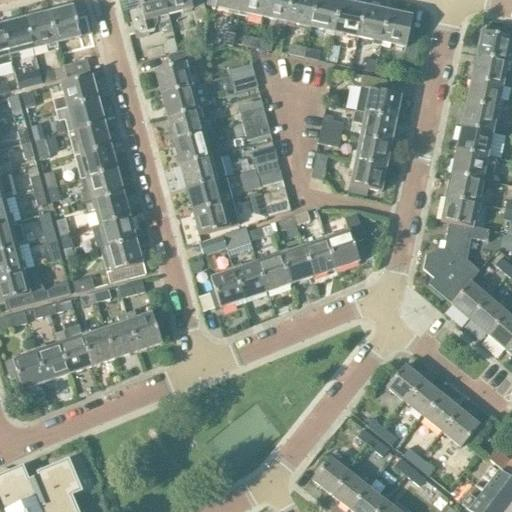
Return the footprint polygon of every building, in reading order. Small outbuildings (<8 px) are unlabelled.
[(167,17),(162,0),(137,0),(140,11),(129,14),(135,37),(147,34),(144,23),(167,17)] [(206,20),(200,0),(162,0),(167,17),(191,11),(194,23),(206,20)] [(240,0),(205,0),(204,7),(213,8),(213,9),(237,14),(240,0)] [(264,0),(240,0),(237,14),(261,19),(264,0)] [(289,0),(264,0),(261,19),(285,24),(289,0)] [(315,0),(289,0),(285,24),(309,29),(315,0)] [(339,2),(328,0),(315,0),(309,29),(332,34),(339,2)] [(363,7),(339,2),(332,34),(356,39),(363,7)] [(387,12),(363,7),(356,39),(380,44),(387,12)] [(81,42),(73,9),(49,15),(57,48),(81,42)] [(411,17),(387,12),(380,44),(403,49),(401,61),(413,64),(418,39),(407,37),(411,17)] [(57,48),(49,15),(26,21),(34,53),(57,48)] [(34,53),(26,21),(2,27),(10,59),(34,53)] [(2,27),(0,27),(0,67),(11,65),(10,59),(2,27)] [(496,36),(497,30),(484,27),(482,33),(479,32),(474,56),(507,63),(511,39),(496,36)] [(215,41),(230,45),(232,35),(217,31),(215,41)] [(256,40),(243,37),(241,46),(254,49),(256,40)] [(166,41),(162,46),(165,55),(176,52),(173,39),(166,41)] [(269,52),(271,43),(256,40),(254,49),(269,52)] [(304,50),(290,47),(288,56),(302,59),(304,50)] [(191,88),(185,64),(199,61),(196,49),(167,57),(170,68),(153,73),(159,97),(191,88)] [(317,62),(319,53),(304,50),(302,59),(317,62)] [(507,63),(474,56),(469,80),(502,87),(507,63)] [(366,60),(364,72),(374,74),(376,62),(366,60)] [(86,62),(63,68),(66,80),(89,73),(86,62)] [(253,78),(250,66),(226,73),(229,84),(253,78)] [(343,75),(331,72),(329,83),(338,85),(342,82),(343,75)] [(42,86),(56,83),(54,73),(39,77),(42,86)] [(42,86),(39,77),(25,80),(28,90),(42,86)] [(256,89),(253,78),(229,84),(233,96),(256,89)] [(382,94),(385,83),(360,78),(358,90),(359,90),(354,114),(395,122),(400,97),(382,94)] [(97,103),(91,79),(59,87),(62,98),(51,101),(54,114),(97,103)] [(502,87),(469,80),(464,104),(497,111),(502,87)] [(0,97),(8,95),(6,85),(0,86),(0,97)] [(191,88),(159,97),(166,121),(197,112),(209,109),(202,85),(198,86),(191,88)] [(23,97),(27,111),(37,108),(34,94),(23,97)] [(13,115),(22,112),(18,98),(8,101),(13,115)] [(263,113),(260,102),(236,109),(239,120),(263,113)] [(104,127),(97,103),(54,114),(57,123),(64,121),(67,136),(104,127)] [(497,111),(464,104),(459,128),(492,135),(497,111)] [(203,134),(197,112),(166,121),(172,144),(212,133),(212,132),(203,134)] [(266,124),(263,113),(239,120),(243,131),(266,124)] [(395,122),(354,114),(352,124),(360,126),(358,140),(390,147),(395,122)] [(338,136),(340,125),(331,123),(332,119),(322,117),(319,132),(338,136)] [(270,136),(266,124),(243,131),(246,143),(270,136)] [(46,142),(41,126),(32,128),(36,145),(46,142)] [(110,150),(104,127),(67,136),(74,160),(110,150)] [(492,135),(459,128),(454,152),(487,159),(492,135)] [(31,144),(27,130),(18,132),(21,147),(31,144)] [(338,136),(319,132),(317,146),(336,150),(338,136)] [(219,157),(212,133),(172,144),(178,167),(219,157)] [(390,147),(358,140),(353,164),(386,170),(390,147)] [(36,145),(41,161),(51,159),(46,142),(36,145)] [(21,147),(25,161),(34,158),(31,144),(21,147)] [(275,161),(272,149),(249,156),(252,167),(275,161)] [(117,173),(110,150),(74,160),(80,183),(117,173)] [(487,159),(454,152),(449,176),(482,183),(487,159)] [(320,182),(324,158),(315,156),(310,180),(320,182)] [(225,181),(219,157),(178,167),(185,191),(225,181)] [(279,172),(275,161),(252,167),(256,179),(279,172)] [(353,164),(348,188),(381,194),(386,170),(353,164)] [(282,183),(279,172),(256,179),(259,190),(282,183)] [(58,188),(54,173),(44,176),(48,190),(58,188)] [(123,197),(117,173),(80,183),(82,192),(79,193),(83,207),(123,197)] [(482,183),(449,176),(444,199),(477,206),(482,183)] [(4,201),(12,199),(7,178),(0,179),(0,204),(5,203),(4,201)] [(42,192),(39,178),(29,180),(33,194),(42,192)] [(231,204),(225,181),(185,191),(191,215),(231,204)] [(48,190),(52,205),(62,202),(58,188),(48,190)] [(287,202),(284,191),(261,197),(264,208),(287,202)] [(33,194),(37,208),(46,206),(42,192),(33,194)] [(129,220),(123,197),(83,207),(85,216),(93,214),(97,228),(129,220)] [(477,206),(444,199),(439,222),(449,224),(472,229),(477,206)] [(290,213),(287,202),(264,208),(267,219),(290,213)] [(10,225),(5,203),(0,204),(0,229),(19,224),(19,222),(10,225)] [(229,229),(237,227),(231,204),(191,215),(197,239),(229,230),(229,229)] [(295,228),(309,223),(306,214),(292,219),(295,228)] [(363,241),(356,217),(345,221),(350,234),(326,242),(336,274),(359,266),(352,245),(363,241)] [(295,228),(292,219),(278,223),(281,233),(295,228)] [(69,234),(66,220),(56,222),(60,237),(69,234)] [(136,243),(129,220),(97,228),(104,252),(136,243)] [(16,248),(25,246),(19,224),(0,229),(0,254),(17,250),(16,248)] [(54,238),(51,224),(41,227),(45,241),(54,238)] [(472,229),(449,224),(443,250),(426,256),(423,272),(433,281),(428,288),(450,307),(468,285),(477,274),(465,263),(469,241),(486,244),(489,233),(472,229)] [(260,230),(247,234),(250,243),(263,239),(260,230)] [(60,237),(63,251),(73,249),(69,234),(60,237)] [(502,236),(500,249),(511,251),(511,237),(506,236),(505,236),(502,236)] [(45,241),(49,255),(58,252),(54,238),(45,241)] [(200,257),(224,250),(220,239),(196,246),(200,257)] [(336,274),(326,242),(302,250),(313,282),(336,274)] [(145,277),(136,243),(104,252),(110,276),(106,277),(109,287),(145,277)] [(0,279),(23,273),(17,250),(0,254),(0,279)] [(313,282),(302,250),(280,257),(290,289),(313,282)] [(290,289),(280,257),(257,264),(267,296),(290,289)] [(511,270),(511,269),(500,260),(495,266),(506,277),(511,270)] [(239,264),(231,267),(232,269),(233,272),(244,304),(267,296),(257,264),(241,270),(239,264)] [(214,293),(208,295),(213,310),(219,308),(220,311),(244,304),(233,272),(232,269),(223,272),(224,275),(210,279),(214,293)] [(23,273),(0,279),(0,305),(5,304),(8,314),(69,298),(66,284),(65,284),(65,286),(44,298),(32,275),(30,271),(23,273)] [(72,285),(75,297),(94,291),(91,280),(72,285)] [(145,295),(141,284),(118,290),(121,302),(145,295)] [(487,301),(468,285),(450,307),(468,322),(487,301)] [(110,301),(108,292),(94,296),(96,306),(110,301)] [(96,306),(94,296),(79,300),(82,309),(96,306)] [(505,316),(487,301),(468,322),(486,338),(505,316)] [(64,315),(61,305),(47,309),(49,319),(64,315)] [(49,319),(47,309),(33,313),(35,322),(49,319)] [(136,321),(134,313),(125,316),(138,355),(162,347),(151,316),(136,321)] [(26,327),(23,315),(0,321),(0,333),(0,334),(26,327)] [(138,355),(125,316),(115,319),(117,327),(104,331),(115,363),(138,355)] [(511,344),(511,322),(505,316),(486,338),(505,353),(511,344)] [(82,339),(78,327),(62,333),(66,344),(58,347),(69,378),(92,370),(82,339)] [(115,363),(104,331),(82,339),(92,370),(115,363)] [(69,378),(58,347),(35,354),(46,386),(69,378)] [(46,386),(35,354),(5,364),(10,382),(18,379),(23,393),(46,386)] [(422,384),(403,369),(386,390),(404,405),(422,384)] [(440,398),(422,384),(404,405),(423,420),(440,398)] [(458,413),(440,398),(423,420),(441,435),(458,413)] [(477,428),(458,413),(441,435),(459,450),(477,428)] [(383,430),(371,420),(364,428),(377,438),(383,430)] [(377,438),(389,448),(396,440),(383,430),(377,438)] [(374,442),(362,432),(355,440),(367,450),(374,442)] [(386,452),(374,442),(367,450),(380,461),(386,452)] [(420,460),(408,450),(401,458),(414,468),(420,460)] [(511,461),(510,464),(495,451),(488,460),(503,473),(505,470),(511,475),(511,461)] [(426,478),(432,470),(420,460),(414,468),(426,478)] [(347,476),(328,461),(311,482),(330,497),(347,476)] [(411,472),(399,461),(392,470),(404,480),(411,472)] [(0,511),(77,511),(72,498),(82,494),(68,462),(36,475),(37,479),(28,483),(23,468),(0,477),(0,511)] [(506,511),(511,511),(511,486),(498,475),(490,469),(482,479),(490,486),(484,495),(506,511)] [(404,480),(416,490),(423,482),(411,472),(404,480)] [(348,511),(366,491),(347,476),(330,497),(348,511)] [(378,511),(384,506),(366,491),(348,511),(378,511)] [(506,511),(484,495),(477,503),(469,497),(461,507),(467,511),(506,511)]
